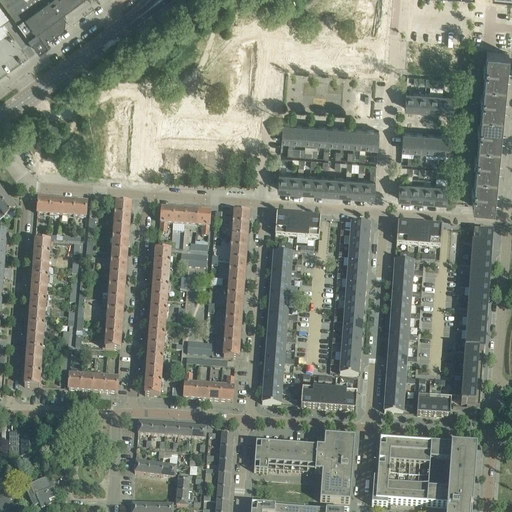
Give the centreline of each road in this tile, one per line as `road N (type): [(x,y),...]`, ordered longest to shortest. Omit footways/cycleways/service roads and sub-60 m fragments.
road 1 (residential): [(9,413),(25,185)]
road 2 (residential): [(131,413),(146,193)]
road 3 (residential): [(368,428),(381,210)]
road 4 (residential): [(244,419),(266,202)]
road 5 (residential): [(381,210),(396,0)]
road 6 (residential): [(262,202),(277,15)]
road 7 (unclassified): [(494,386),(505,219)]
road 8 (tertiary): [(0,119),(120,31)]
road 9 (residential): [(368,428),(244,419)]
road 10 (residential): [(505,219),(381,210)]
road 11 (residential): [(491,436),(368,428)]
road 12 (residential): [(146,193),(25,185)]
road 13 (unknown): [(266,120),(387,127)]
